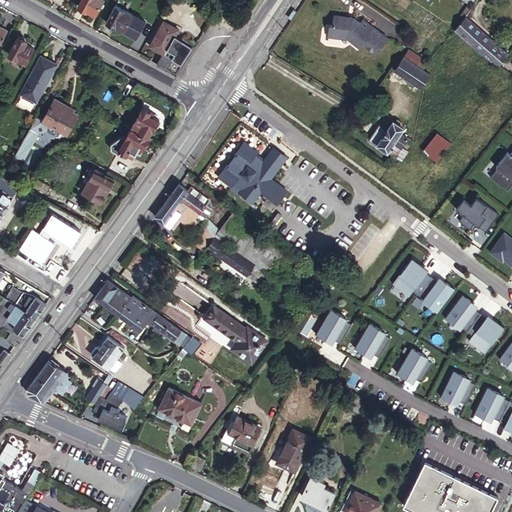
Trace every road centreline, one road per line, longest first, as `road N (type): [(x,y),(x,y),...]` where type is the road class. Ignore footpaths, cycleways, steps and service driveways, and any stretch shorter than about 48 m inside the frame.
road 1 (residential): [(221,82),(511,294)]
road 2 (secondary): [(68,295),(204,106)]
road 3 (residential): [(12,0),(204,106)]
road 4 (unclassified): [(0,397),(149,462)]
